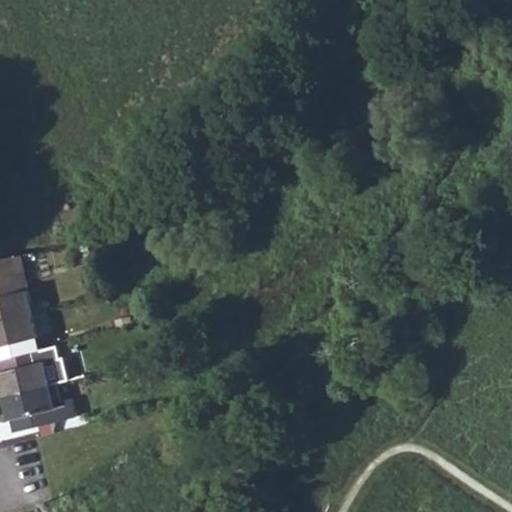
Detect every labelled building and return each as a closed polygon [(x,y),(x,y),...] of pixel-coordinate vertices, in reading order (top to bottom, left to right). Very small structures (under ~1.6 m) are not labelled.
[(0,320),(34,312),(19,254),(0,257),(0,320)] [(53,332),(48,309),(34,312),(40,336),(53,332)] [(0,358),(40,348),(37,337),(40,336),(34,312),(0,320),(0,358)] [(58,358),(55,345),(40,348),(43,361),(46,360),(58,358)] [(0,371),(0,375),(5,395),(52,384),(46,360),(43,361),(40,348),(0,358),(0,359),(3,370),(0,371)] [(79,414),(75,396),(64,399),(60,382),(52,384),(5,395),(7,404),(10,418),(14,417),(16,424),(17,429),(59,419),(79,414)]
